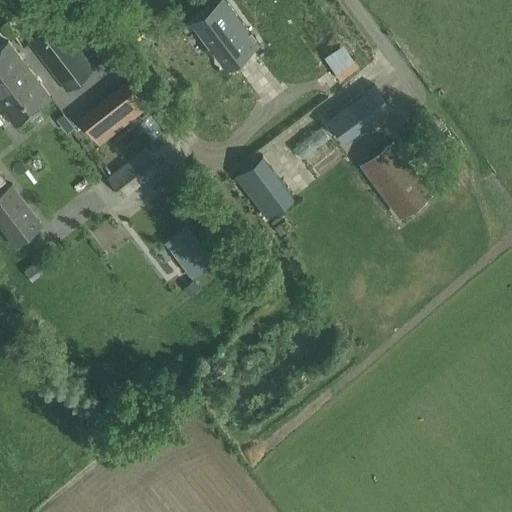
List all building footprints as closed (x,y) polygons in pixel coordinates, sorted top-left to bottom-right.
[(254,38),(255,38),(251,31),(249,32),(225,0),(224,0),(194,23),(225,65),(257,42),(254,38)] [(28,40),(67,91),(95,70),(56,19),(28,40)] [(8,41),(0,47),(0,106),(15,127),(51,98),(8,41)] [(126,78),(79,116),(101,143),(148,106),(126,78)] [(392,114),(378,90),(317,126),(331,149),(392,114)] [(383,129),(401,151),(407,145),(389,124),(383,129)] [(281,215),(304,197),(262,141),(238,159),(281,215)] [(377,152),(362,163),(377,183),(392,203),(399,198),(407,192),(411,198),(415,204),(423,198),(430,192),(411,166),(392,141),(377,152)] [(145,147),(107,178),(124,198),(161,166),(145,147)] [(362,177),(298,229),(332,270),(396,217),(362,177)] [(0,227),(14,247),(43,225),(12,183),(0,191),(0,227)] [(188,225),(165,242),(192,277),(214,260),(188,225)] [(370,263),(388,251),(382,242),(364,254),(370,263)] [(46,269),(38,258),(25,268),(33,279),(46,269)] [(355,284),(362,293),(375,282),(367,273),(355,284)] [(345,297),(356,283),(345,275),(334,289),(345,297)] [(185,288),(191,294),(199,288),(194,281),(185,288)] [(376,331),(396,316),(386,304),(366,319),(376,331)]
